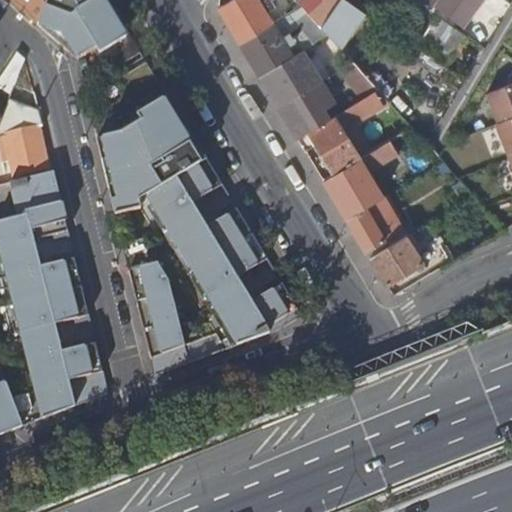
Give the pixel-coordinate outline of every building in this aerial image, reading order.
[(13,0),(38,24),(47,0),(13,0)] [(108,0),(47,0),(38,24),(72,56),(124,26),(108,0)] [(232,0),(218,8),(240,45),(273,25),(262,5),(258,0),(232,0)] [(273,25),(280,21),(279,18),(286,15),(287,17),(293,13),(302,8),(294,0),(270,0),(262,5),(273,25)] [(335,8),(340,0),(294,0),(302,8),(320,28),(335,8)] [(414,0),(442,19),(449,24),(452,20),(464,28),(484,0),(440,0),(438,3),(434,0),(414,0)] [(294,21),(314,43),(327,35),(320,28),(302,8),(293,13),(297,17),(294,21)] [(349,18),(335,8),(320,28),(327,35),(332,41),(349,18)] [(452,57),(466,36),(449,24),(442,19),(427,40),(452,57)] [(240,45),(259,76),(292,56),(289,51),(297,46),(290,34),(281,38),(277,31),(283,27),(280,21),(273,25),(240,45)] [(0,95),(10,100),(25,61),(18,54),(0,80),(0,95)] [(259,76),(278,107),(310,88),(328,78),(324,71),(310,80),(307,82),(304,78),(311,73),(305,64),(298,67),(292,56),(259,76)] [(364,99),(377,90),(353,64),(339,71),(364,99)] [(497,125),(511,118),(511,84),(485,95),(497,125)] [(278,107),(297,138),(329,119),(326,114),(324,110),(327,107),(321,96),(316,98),(310,88),(278,107)] [(343,131),(389,103),(377,90),(364,99),(357,103),(344,111),(338,114),(329,119),(297,138),(305,152),(317,145),(334,175),(360,160),(343,131)] [(340,105),(344,111),(357,103),(354,97),(340,105)] [(97,140),(114,209),(152,204),(236,344),(268,332),(265,328),(296,309),(280,283),(251,301),(242,285),(230,292),(218,273),(224,269),(231,281),(266,260),(232,205),(204,222),(194,206),(182,214),(170,194),(176,190),(183,202),(218,181),(168,98),(97,140)] [(39,129),(42,128),(39,113),(10,100),(0,125),(0,135),(5,137),(14,177),(48,169),(39,129)] [(326,114),(329,119),(338,114),(335,109),(326,114)] [(509,160),(511,158),(511,118),(497,125),(495,126),(509,160)] [(383,198),(384,198),(374,182),(379,178),(375,170),(398,156),(391,141),(360,160),(334,175),(323,181),(346,220),(383,198)] [(0,219),(0,227),(41,407),(44,419),(108,395),(107,391),(96,341),(63,350),(57,323),(89,315),(74,258),(42,265),(35,238),(68,230),(53,171),(15,179),(23,215),(0,219)] [(407,236),(383,198),(346,220),(364,249),(370,258),(407,236)] [(418,238),(414,232),(407,236),(370,258),(386,285),(416,267),(419,272),(426,268),(410,242),(418,238)] [(158,257),(128,264),(139,310),(150,353),(184,345),(166,276),(158,257)] [(0,364),(0,435),(24,427),(0,364)]
